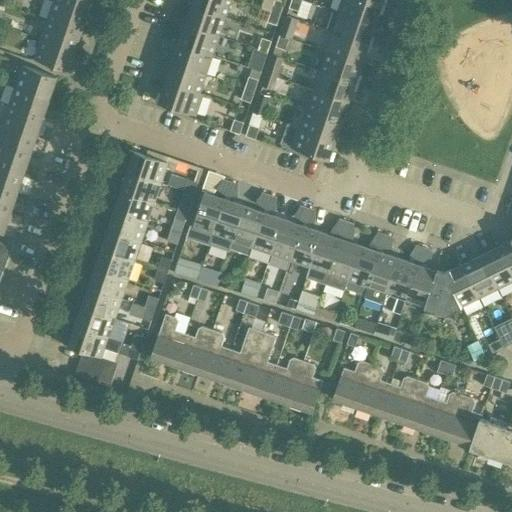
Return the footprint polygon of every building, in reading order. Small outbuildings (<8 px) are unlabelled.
[(54,0),(48,20),(82,32),(89,12),(54,0)] [(54,0),(89,12),(92,0),(54,0)] [(193,0),(192,5),(226,17),(231,0),(193,0)] [(276,0),(275,0),(271,11),(281,14),(285,3),(276,0)] [(302,0),(292,0),(289,8),(299,11),(303,0),(302,0)] [(342,0),(338,13),(341,14),(342,13),(376,25),(382,5),(366,0),(342,0)] [(192,5),(186,25),(220,36),(226,17),(192,5)] [(271,11),(265,31),(274,34),(281,14),(271,11)] [(327,29),(332,31),(335,32),(335,33),(369,44),(376,25),(342,13),(341,14),(338,13),(333,11),(327,29)] [(291,39),(298,20),(287,16),(280,35),(290,39),(291,39)] [(48,20),(41,39),(76,51),(82,32),(48,20)] [(186,25),(179,44),(213,56),(220,36),(186,25)] [(332,31),(325,52),(328,53),(328,52),(362,63),(369,44),(335,33),(335,32),(332,31)] [(280,35),(276,47),(286,50),(290,39),(280,35)] [(262,38),(258,50),(268,53),(272,41),(262,38)] [(41,39),(34,60),(69,71),(76,51),(41,39)] [(179,44),(172,63),(206,75),(213,56),(179,44)] [(255,48),(248,69),(261,74),(268,53),(258,50),(255,48)] [(328,52),(328,53),(322,71),(356,83),(362,63),(328,52)] [(274,55),(267,74),(277,77),(283,58),(274,55)] [(172,63),(166,83),(200,94),(200,93),(206,75),(172,63)] [(23,66),(16,86),(50,98),(57,78),(23,66)] [(322,71),(315,90),(349,102),(356,83),(322,71)] [(267,74),(263,85),(273,89),(277,77),(267,74)] [(249,77),(245,88),(255,91),(259,80),(249,77)] [(166,83),(159,103),(196,115),(203,94),(200,93),(200,94),(166,83)] [(16,86),(9,105),(44,117),(50,98),(16,86)] [(245,88),(241,100),(251,103),(255,91),(245,88)] [(308,88),(301,107),(343,121),(349,102),(315,90),(308,88)] [(261,93),(254,113),(263,116),(270,96),(261,93)] [(9,105),(3,125),(37,136),(44,117),(9,105)] [(299,107),(293,125),(302,128),(302,129),(336,141),(343,121),(301,107),(299,107)] [(235,120),(231,131),(240,134),(244,123),(235,120)] [(0,123),(0,145),(31,156),(37,136),(3,125),(0,123)] [(288,124),(281,144),(329,161),(336,141),(302,129),(302,128),(293,125),(288,124)] [(250,125),(246,136),(256,140),(259,128),(250,125)] [(0,145),(0,166),(24,175),(31,156),(0,145)] [(129,150),(123,170),(162,183),(168,163),(129,150)] [(24,175),(0,166),(0,188),(18,194),(24,175)] [(123,170),(116,189),(155,203),(162,183),(123,170)] [(188,180),(185,191),(195,195),(198,183),(188,180)] [(223,180),(217,189),(227,196),(231,182),(223,180)] [(231,182),(227,196),(238,196),(239,185),(231,182)] [(0,210),(11,214),(18,194),(0,188),(0,210)] [(116,189),(109,209),(148,222),(155,203),(116,189)] [(185,191),(181,203),(191,206),(195,195),(185,191)] [(190,227),(187,236),(210,244),(225,199),(205,193),(193,228),(190,227)] [(262,193),(256,202),(265,209),(270,196),(262,193)] [(270,196),(265,209),(277,209),(277,198),(270,196)] [(225,199),(210,244),(229,251),(233,241),(245,206),(225,199)] [(245,206),(233,241),(252,248),(264,213),(245,206)] [(301,206),(294,215),(304,222),(308,209),(301,206)] [(109,209),(103,228),(142,241),(148,222),(109,209)] [(308,209),(304,222),(315,223),(316,211),(308,209)] [(0,210),(0,232),(4,234),(11,214),(0,210)] [(264,213),(252,248),(271,254),(283,219),(264,213)] [(175,218),(171,230),(181,233),(185,222),(175,218)] [(283,219),(271,254),(291,261),(303,226),(283,219)] [(339,219),(333,229),(342,235),(343,235),(347,222),(339,219)] [(347,222),(343,235),(354,235),(355,224),(347,222)] [(303,226),(291,261),(310,267),(322,232),(303,226)] [(103,228),(96,247),(135,261),(142,241),(103,228)] [(171,230),(168,241),(178,244),(181,233),(171,230)] [(322,232),(310,267),(307,276),(326,283),(341,239),(322,232)] [(378,232),(371,242),(381,248),(386,235),(378,232)] [(386,235),(381,248),(393,249),(393,237),(386,235)] [(341,239),(326,283),(346,290),(349,281),(361,245),(341,239)] [(511,240),(500,247),(511,270),(511,239),(511,240)] [(361,245),(349,281),(368,287),(380,252),(361,245)] [(417,245),(410,255),(420,261),(424,248),(417,245)] [(96,247),(90,267),(129,280),(135,261),(96,247)] [(511,270),(500,247),(482,256),(498,289),(511,282),(511,270)] [(424,248),(420,261),(431,262),(432,251),(424,248)] [(380,252),(368,287),(364,297),(384,304),(387,294),(399,258),(380,252)] [(482,256),(463,265),(480,298),(498,289),(482,256)] [(162,257),(158,268),(168,272),(172,260),(162,257)] [(180,275),(185,260),(179,258),(174,273),(180,275)] [(399,258),(387,294),(407,300),(418,265),(399,258)] [(407,300),(426,307),(438,272),(437,271),(418,265),(407,300)] [(445,273),(444,273),(461,307),(462,307),(480,298),(463,265),(451,271),(451,270),(445,273)] [(90,267),(83,286),(122,299),(129,280),(90,267)] [(158,268),(154,280),(164,283),(168,272),(158,268)] [(426,307),(425,308),(435,311),(433,317),(443,320),(445,314),(447,315),(463,308),(462,307),(461,307),(444,273),(438,270),(437,271),(438,272),(426,307)] [(243,276),(238,289),(254,296),(259,282),(243,276)] [(194,285),(190,296),(198,299),(201,288),(194,285)] [(83,286),(77,305),(116,319),(122,299),(83,286)] [(201,288),(198,299),(205,302),(209,290),(201,288)] [(149,296),(145,307),(155,310),(159,299),(149,296)] [(240,299),(236,310),(246,314),(250,302),(240,299)] [(290,299),(288,307),(295,309),(298,302),(290,299)] [(250,302),(246,314),(256,317),(260,306),(250,302)] [(77,305),(70,325),(109,338),(116,319),(77,305)] [(145,307),(141,318),(151,322),(155,310),(145,307)] [(282,312),(278,323),(288,326),(292,315),(282,312)] [(166,314),(151,357),(175,365),(186,334),(176,330),(179,321),(177,317),(166,314)] [(338,314),(336,322),(348,326),(350,318),(338,314)] [(292,315),(288,326),(298,330),(302,318),(292,315)] [(231,349),(221,381),(244,389),(267,321),(266,321),(265,326),(251,321),(241,352),(231,349)] [(267,321),(244,389),(266,396),(277,365),(281,354),(272,351),(280,326),(267,321)] [(70,325),(63,345),(84,352),(80,363),(102,371),(106,359),(102,357),(105,349),(119,353),(122,342),(109,338),(70,325)] [(186,334),(175,365),(198,373),(213,330),(203,326),(199,328),(196,337),(186,334)] [(337,329),(333,340),(341,343),(345,331),(337,329)] [(213,330),(198,373),(221,381),(231,349),(222,346),(225,337),(223,333),(213,330)] [(394,340),(404,342),(407,333),(397,330),(394,340)] [(351,333),(347,344),(356,347),(360,336),(351,333)] [(136,334),(132,346),(142,349),(146,338),(136,334)] [(511,334),(500,339),(504,347),(511,343),(511,334)] [(500,339),(489,345),(493,353),(504,347),(500,339)] [(132,346),(128,357),(138,360),(142,349),(132,346)] [(395,346),(391,358),(398,360),(401,349),(395,346)] [(401,349),(398,360),(406,363),(410,351),(401,349)] [(306,354),(304,361),(289,404),(313,412),(324,381),(313,377),(316,368),(314,364),(316,357),(306,354)] [(277,365),(266,396),(289,404),(304,361),(294,357),(290,359),(287,368),(277,365)] [(372,364),(357,407),(380,415),(391,384),(381,380),(384,371),(382,367),(384,360),(374,357),(372,364)] [(441,360),(437,372),(445,374),(449,363),(441,360)] [(344,368),(334,399),(357,407),(372,364),(362,361),(358,363),(355,371),(344,368)] [(80,363),(76,375),(98,383),(102,371),(80,363)] [(449,363),(445,374),(453,377),(457,365),(449,363)] [(401,387),(391,384),(380,415),(403,423),(418,380),(420,373),(410,370),(408,376),(404,378),(401,387)] [(487,374),(484,385),(491,388),(495,377),(487,374)] [(495,377),(491,388),(499,391),(503,379),(495,377)] [(503,379),(499,391),(507,393),(510,382),(503,379)] [(418,380),(403,423),(426,431),(437,399),(427,396),(430,387),(428,383),(418,380)] [(437,399),(426,431),(449,438),(465,390),(465,388),(457,385),(455,392),(453,392),(449,394),(446,403),(437,399)] [(449,438),(471,446),(472,446),(481,419),(482,419),(483,415),(472,411),(475,403),(473,399),(472,398),(474,393),(465,390),(449,438)] [(471,446),(470,449),(472,450),(471,450),(471,452),(472,454),(473,455),(474,456),(476,456),(478,456),(479,456),(480,455),(481,454),(481,453),(484,454),(485,455),(488,458),(491,461),(493,462),(495,463),(498,465),(502,467),(506,468),(508,468),(510,469),(511,468),(511,429),(482,419),(481,419),(472,446),(471,446)]
